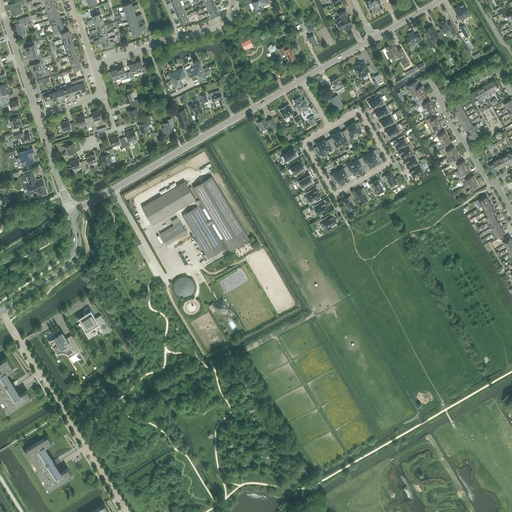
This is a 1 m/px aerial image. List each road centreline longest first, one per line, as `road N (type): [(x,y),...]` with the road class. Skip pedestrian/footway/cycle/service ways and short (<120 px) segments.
road 1 (unclassified): [(72,215),(302,79)]
road 2 (unknown): [(165,281),(209,365),(156,406),(73,426)]
road 3 (residential): [(0,311),(126,511)]
road 4 (residential): [(330,127),(362,115),(385,165),(334,192),(308,140)]
road 5 (unknown): [(307,511),(306,489),(261,419),(240,361),(231,355),(209,365)]
road 6 (residential): [(495,183),(458,136),(442,99),(492,70),(511,72)]
road 7 (unclassified): [(0,311),(71,259),(72,215)]
